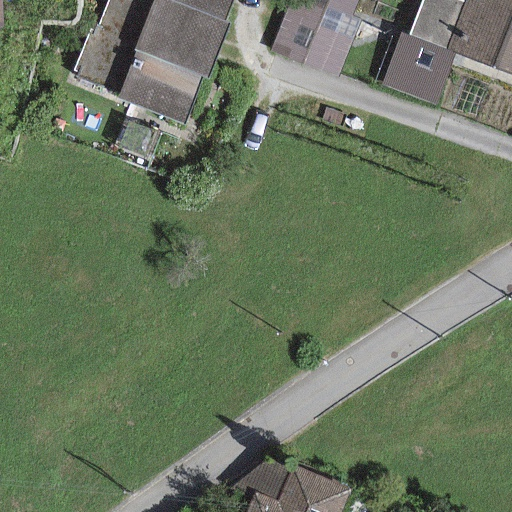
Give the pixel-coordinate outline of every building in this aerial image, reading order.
[(232,0),(98,0),(69,74),(116,93),(115,97),(183,124),(202,77),(207,79),(229,25),(223,22),(232,0)] [(357,0),(288,0),(267,52),(335,80),(359,21),(350,17),(357,0)] [(456,0),(421,0),(407,37),(446,52),(465,3),(456,0)] [(511,0),(465,0),(465,3),(446,52),(453,54),(511,75),(511,0)] [(407,37),(399,34),(380,84),(434,105),(453,54),(446,52),(407,37)] [(278,503),(291,471),(265,461),(230,488),(252,498),(254,493),(278,503)] [(278,503),(254,493),(252,498),(246,511),(340,511),(349,490),(292,467),(291,471),(278,503)]
